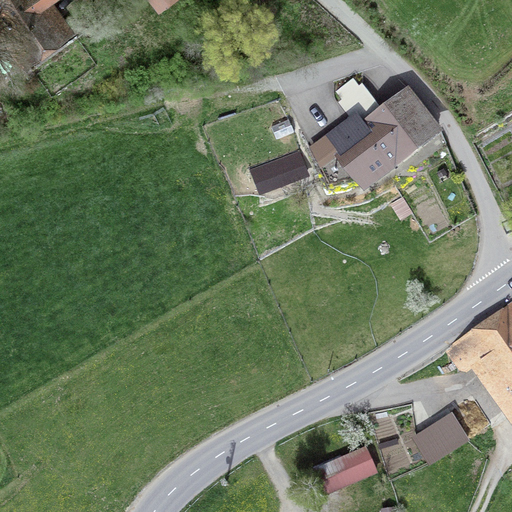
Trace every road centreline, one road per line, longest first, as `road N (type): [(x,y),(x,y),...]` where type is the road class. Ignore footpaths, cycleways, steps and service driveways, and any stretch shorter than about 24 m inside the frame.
road 1 (tertiary): [(511,280),(427,339),(218,455),(154,511)]
road 2 (track): [(0,146),(182,92),(287,85),(393,56)]
road 3 (residential): [(511,256),(424,83),(329,0)]
